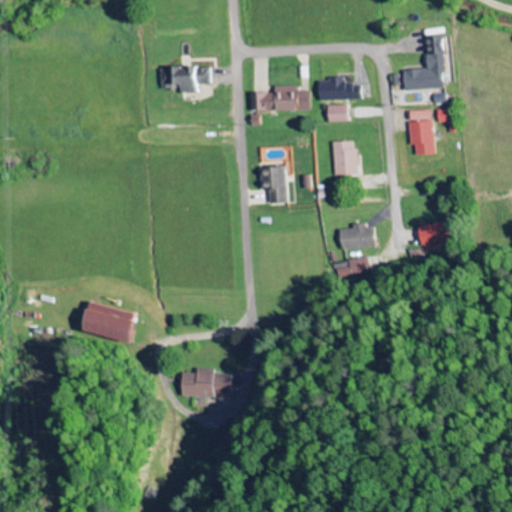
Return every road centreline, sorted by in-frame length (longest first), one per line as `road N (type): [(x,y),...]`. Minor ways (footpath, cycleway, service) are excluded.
road 1 (residential): [(232,0),(250,319)]
road 2 (residential): [(235,54),(349,50),(370,57),(392,223)]
